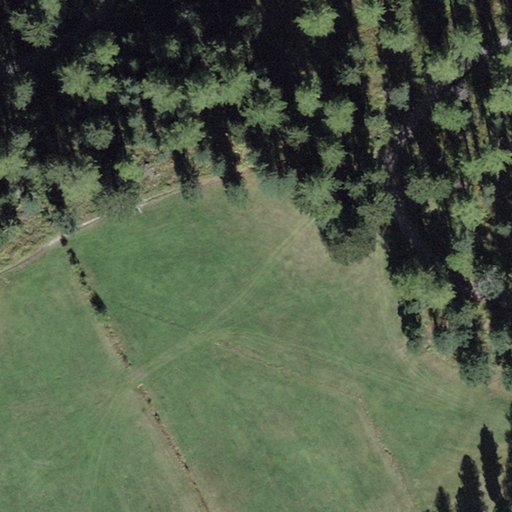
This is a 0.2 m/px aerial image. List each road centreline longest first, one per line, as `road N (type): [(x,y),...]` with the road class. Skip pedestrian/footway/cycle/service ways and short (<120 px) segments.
road 1 (track): [(0,273),(72,228),(188,185),(312,166),(385,167)]
road 2 (track): [(511,45),(422,103),(385,167),(386,188),(428,265),(462,286),(511,282)]
road 3 (track): [(102,0),(0,76)]
